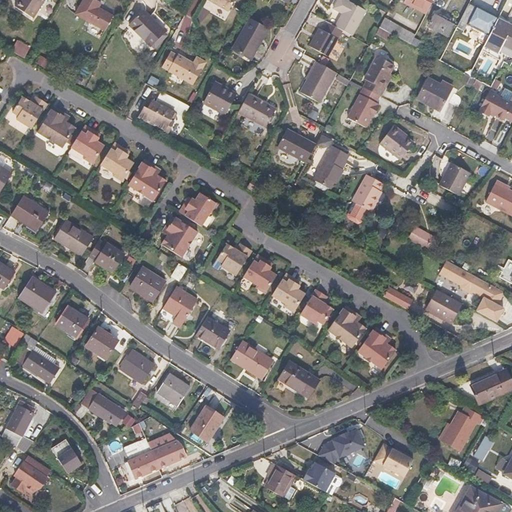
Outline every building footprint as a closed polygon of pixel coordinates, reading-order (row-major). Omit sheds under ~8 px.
[(21,0),(20,1),(18,0),(14,8),(32,19),(44,0),(21,0)] [(101,4),(93,0),(85,0),(76,17),(105,33),(113,18),(98,10),(101,4)] [(202,0),(227,13),(233,0),(202,0)] [(334,0),(332,5),(341,10),(333,24),(344,30),(350,33),(364,7),(350,0),(334,0)] [(433,0),(403,0),(399,9),(422,21),(433,0)] [(476,6),(469,3),(456,26),(463,30),(467,23),(489,35),(498,18),(498,17),(476,6)] [(143,11),(129,25),(151,47),(166,32),(143,11)] [(453,24),(434,14),(428,25),(447,35),(453,24)] [(384,18),(379,28),(411,45),(411,44),(414,38),(415,35),(384,18)] [(511,25),(498,18),(489,35),(484,46),(496,52),(501,44),(511,50),(511,25)] [(269,31),(251,21),(233,52),(251,62),(269,31)] [(324,30),(320,28),(310,45),(329,56),(344,30),(333,24),(329,22),(324,30)] [(61,41),(52,37),(49,44),(57,48),(61,41)] [(423,43),(414,38),(411,44),(420,49),(423,43)] [(176,57),(170,54),(161,69),(191,86),(204,64),(196,59),(192,65),(177,56),(176,57)] [(394,65),(374,55),(362,78),(366,81),(368,82),(365,88),(381,97),(389,81),(387,80),(390,73),(394,65)] [(310,67),(314,70),(308,81),(306,79),(299,92),(319,103),(335,73),(314,61),(310,67)] [(314,70),(310,67),(304,78),(306,79),(308,81),(314,70)] [(452,90),(430,77),(419,98),(441,110),(452,90)] [(214,82),(213,84),(225,91),(227,89),(214,82)] [(225,91),(213,84),(203,102),(225,115),(236,94),(227,89),(225,91)] [(511,104),(486,92),(476,112),(487,117),(487,116),(501,123),(502,120),(509,107),(511,104)] [(377,103),(360,94),(348,119),(365,127),(371,116),(373,112),(376,113),(379,106),(377,104),(377,103)] [(274,111),(247,95),(237,114),(264,129),(274,111)] [(28,102),(21,98),(11,113),(17,117),(16,120),(31,129),(47,105),(35,97),(33,100),(31,104),(28,102)] [(147,110),(143,108),(138,117),(163,132),(173,114),(151,102),(147,110)] [(65,115),(52,107),(36,132),(62,148),(74,129),(66,124),(68,121),(63,118),(65,115)] [(511,108),(509,107),(502,120),(511,125),(511,108)] [(96,133),(85,125),(71,148),(85,157),(84,159),(92,164),(104,146),(96,141),(98,139),(94,136),(96,133)] [(402,133),(394,126),(379,145),(400,162),(413,145),(401,135),(402,133)] [(314,145),(285,129),(276,147),(304,163),(314,145)] [(125,150),(114,143),(100,165),(114,174),(113,176),(122,182),(133,164),(125,159),(126,156),(122,154),(125,150)] [(345,154),(328,145),(310,179),(327,188),(331,182),(334,183),(339,173),(336,171),(339,166),(345,154)] [(156,167),(143,160),(127,185),(153,202),(166,182),(156,176),(158,173),(154,170),(156,167)] [(470,173),(453,164),(440,187),(457,196),(470,173)] [(0,190),(11,173),(0,165),(0,190)] [(382,183),(364,174),(350,201),(352,201),(368,210),(371,211),(379,196),(376,194),(379,189),(382,183)] [(511,187),(503,183),(502,186),(511,191),(511,187)] [(511,191),(502,186),(491,205),(511,216),(511,191)] [(189,203),(186,201),(179,213),(201,227),(212,210),(214,211),(219,203),(201,192),(195,200),(192,198),(189,203)] [(428,194),(426,201),(455,213),(458,207),(428,194)] [(48,212),(22,196),(10,215),(20,221),(21,220),(37,230),(48,212)] [(368,210),(352,201),(349,207),(364,216),(368,210)] [(364,216),(349,207),(345,214),(346,218),(357,224),(361,223),(364,216)] [(165,228),(168,230),(165,234),(168,236),(162,245),(183,258),(198,232),(173,216),(165,228)] [(93,236),(65,219),(53,238),(81,256),(93,236)] [(386,229),(378,225),(373,233),(382,238),(386,229)] [(433,237),(414,227),(407,239),(426,250),(433,237)] [(96,260),(106,244),(98,239),(88,255),(96,260)] [(124,253),(107,243),(106,244),(96,260),(95,261),(112,272),(124,253)] [(231,248),(225,244),(216,259),(222,263),(220,265),(235,274),(250,250),(240,244),(239,246),(236,251),(231,248)] [(268,261),(257,254),(243,277),(258,286),(257,288),(265,293),(276,275),(268,270),(270,268),(265,265),(268,261)] [(479,305),(476,312),(495,323),(499,316),(503,309),(496,305),(504,292),(446,260),(438,273),(460,285),(461,289),(469,293),(472,292),(483,298),(479,305)] [(15,272),(0,262),(0,285),(4,289),(15,272)] [(165,281),(142,267),(130,286),(152,301),(165,281)] [(297,280),(286,273),(272,295),(286,304),(285,306),(294,312),(306,294),(298,289),(299,287),(295,284),(297,280)] [(57,293),(32,277),(19,298),(43,314),(57,293)] [(197,299),(176,286),(163,307),(177,315),(173,322),(180,326),(197,299)] [(388,286),(383,295),(405,307),(409,298),(388,286)] [(327,297),(316,290),(300,314),(315,324),(317,321),(324,325),(333,309),(326,304),(323,303),(325,299),(327,297)] [(436,290),(425,310),(450,324),(461,303),(460,303),(436,290)] [(69,306),(57,325),(78,338),(89,322),(78,316),(79,313),(69,306)] [(358,314),(345,306),(328,329),(353,347),(367,328),(359,322),(360,321),(355,317),(358,314)] [(79,313),(78,316),(89,322),(90,320),(79,313)] [(229,331),(207,317),(196,334),(218,348),(229,331)] [(386,335),(375,327),(358,351),(383,369),(397,350),(387,343),(388,340),(384,338),(386,335)] [(23,334),(16,329),(7,342),(14,347),(23,334)] [(118,341),(99,329),(87,347),(106,360),(118,341)] [(456,335),(448,331),(443,339),(452,344),(456,335)] [(24,347),(15,361),(47,381),(51,374),(55,376),(60,368),(54,365),(57,360),(38,348),(35,352),(33,350),(38,341),(27,334),(20,345),(24,347)] [(268,357),(242,340),(230,360),(241,367),(242,365),(247,368),(246,370),(261,379),(270,365),(265,362),(268,357)] [(156,366),(133,351),(120,369),(144,384),(156,366)] [(273,360),(268,357),(265,362),(270,365),(273,360)] [(290,361),(279,378),(308,397),(319,380),(290,361)] [(511,383),(506,369),(471,385),(479,404),(511,389),(511,383)] [(55,376),(51,374),(47,381),(50,384),(55,376)] [(191,388),(171,375),(159,393),(179,406),(191,388)] [(118,406),(96,392),(86,408),(109,421),(118,406)] [(149,397),(143,392),(135,404),(141,409),(149,397)] [(35,411),(21,402),(4,427),(18,437),(16,439),(2,430),(0,432),(0,436),(12,444),(25,453),(35,435),(25,428),(34,415),(33,414),(35,411)] [(225,417),(208,406),(191,429),(208,441),(225,417)] [(461,413),(458,411),(442,440),(459,450),(476,421),(480,424),(484,416),(465,406),(461,413)] [(122,424),(130,429),(135,420),(127,415),(122,424)] [(318,455),(333,464),(337,458),(364,447),(357,429),(349,433),(348,432),(340,435),(340,437),(332,440),(333,441),(325,445),(318,455)] [(485,436),(473,456),(482,461),(494,442),(485,436)] [(66,438),(51,447),(67,472),(82,463),(66,438)] [(150,448),(146,438),(123,448),(127,458),(150,448)] [(172,443),(152,451),(158,465),(159,468),(203,450),(195,445),(176,453),(172,443)] [(392,449),(383,444),(374,461),(383,466),(384,469),(388,471),(391,470),(404,477),(413,460),(412,460),(412,457),(408,455),(405,456),(400,453),(399,450),(395,448),(392,449)] [(152,451),(125,463),(130,475),(132,474),(133,476),(158,465),(152,451)] [(23,462),(22,461),(16,471),(14,475),(16,476),(11,484),(22,491),(24,488),(31,493),(40,487),(46,477),(45,476),(49,469),(28,455),(23,462)] [(313,470),(310,468),(304,479),(327,492),(336,475),(337,473),(317,462),(313,470)] [(270,471),(274,472),(265,487),(283,498),(296,475),(275,463),(270,471)] [(336,475),(327,492),(336,497),(344,482),(343,478),(336,475)] [(507,511),(510,507),(473,486),(458,511),(507,511)]
